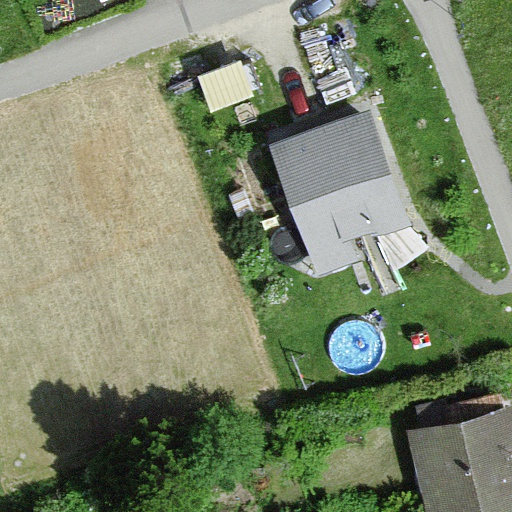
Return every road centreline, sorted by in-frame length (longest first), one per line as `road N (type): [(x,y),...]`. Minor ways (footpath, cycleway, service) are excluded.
road 1 (residential): [(511,223),(431,0)]
road 2 (residential): [(220,0),(0,80)]
